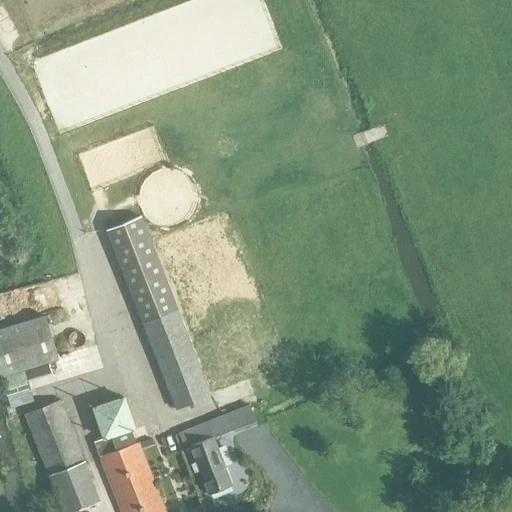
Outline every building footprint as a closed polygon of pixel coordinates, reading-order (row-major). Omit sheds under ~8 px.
[(106,226),(144,325),(179,312),(143,213),(106,226)] [(22,286),(0,292),(0,317),(38,306),(37,302),(28,305),(22,286)] [(179,312),(144,325),(176,408),(211,395),(179,312)] [(0,376),(57,360),(45,316),(0,329),(0,376)] [(125,396),(92,408),(103,440),(136,429),(125,396)] [(26,414),(49,473),(84,459),(61,400),(26,414)] [(232,486),(208,423),(187,431),(192,445),(190,446),(210,495),(232,486)] [(100,456),(123,511),(169,511),(138,442),(100,456)] [(49,473),(64,511),(67,511),(100,499),(84,459),(49,473)]
